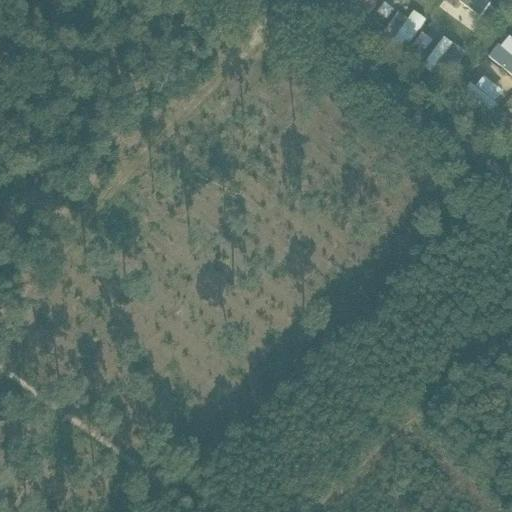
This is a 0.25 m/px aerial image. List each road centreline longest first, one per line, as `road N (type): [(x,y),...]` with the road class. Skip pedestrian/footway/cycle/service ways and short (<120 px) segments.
road 1 (unclassified): [(511,198),(251,0)]
road 2 (track): [(511,325),(296,511)]
road 3 (track): [(0,363),(205,511)]
